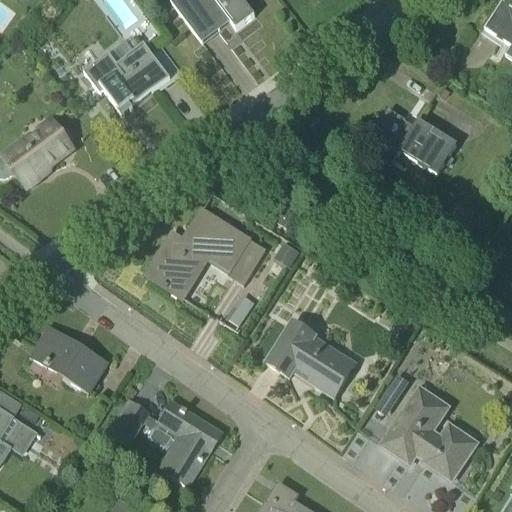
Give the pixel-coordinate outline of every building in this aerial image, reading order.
[(197,42),(226,21),(236,34),(254,20),(239,0),(177,0),(170,6),(197,42)] [(505,60),(511,64),(511,0),(508,0),(486,35),(511,51),(505,60)] [(118,68),(135,56),(128,46),(112,58),(118,68)] [(124,120),(130,115),(132,113),(131,112),(169,83),(144,49),(133,57),(118,69),(109,58),(84,77),(101,98),(104,96),(124,120)] [(437,180),(456,149),(418,125),(414,131),(405,125),(405,124),(388,113),(371,140),(397,157),(396,158),(398,159),(400,156),(437,180)] [(52,126),(5,162),(4,160),(0,163),(0,181),(4,182),(8,181),(15,176),(27,192),(28,191),(27,190),(30,188),(31,190),(39,184),(38,182),(41,180),(38,175),(43,171),(44,172),(70,153),(71,154),(72,153),(52,126)] [(296,229),(301,221),(289,214),(285,221),(279,218),(275,226),(287,233),(291,226),(296,229)] [(227,280),(244,290),(266,255),(249,244),(249,245),(202,216),(180,251),(170,245),(174,239),(173,239),(147,280),(182,302),(183,301),(180,298),(210,251),(236,267),(227,280)] [(272,261),(289,272),(300,254),(283,243),(272,261)] [(239,330),(245,321),(235,314),(229,323),(239,330)] [(334,402),(355,369),(314,343),(316,341),(292,327),(266,368),(289,383),(297,371),(319,384),(314,390),(334,402)] [(28,363),(87,399),(107,367),(106,366),(105,367),(47,332),(28,363)] [(448,432),(442,440),(441,442),(431,436),(441,421),(433,416),(439,407),(419,394),(382,450),(409,469),(416,459),(426,465),(425,467),(451,485),(474,450),(448,432)] [(135,435),(146,419),(146,418),(127,407),(107,439),(126,450),(135,435)] [(167,453),(170,455),(158,474),(186,491),(207,458),(208,458),(220,439),(200,427),(199,429),(184,419),(184,418),(180,415),(179,416),(169,410),(170,408),(169,408),(157,428),(159,429),(158,432),(151,433),(147,441),(148,446),(160,454),(167,453)] [(34,429),(39,421),(26,412),(21,420),(34,429)] [(8,452),(22,429),(0,415),(0,470),(10,453),(8,452)] [(304,511),(275,494),(263,511),(304,511)]
